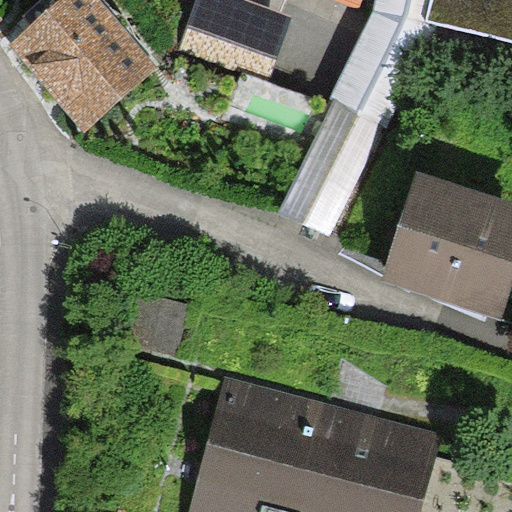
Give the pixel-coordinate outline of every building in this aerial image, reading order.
[(154,87),(81,0),(70,0),(10,50),(87,142),(154,87)] [(511,0),(207,0),(165,106),(317,158),(286,217),(345,242),(386,137),(442,43),(511,58),(511,0)] [(511,292),(511,220),(421,193),(391,288),(503,322),(511,292)] [(194,317),(140,303),(127,352),(180,367),(194,317)] [(416,511),(435,444),(224,389),(192,511),(416,511)]
